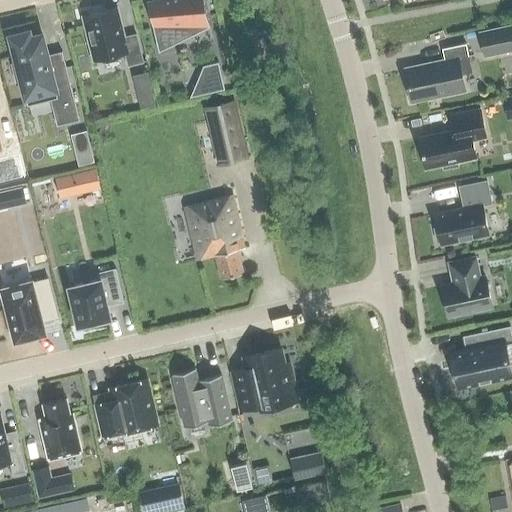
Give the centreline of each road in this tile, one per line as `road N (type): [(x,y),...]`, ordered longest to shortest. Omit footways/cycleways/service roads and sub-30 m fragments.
road 1 (residential): [(388,287),(0,378)]
road 2 (residential): [(388,287),(379,186),(331,0)]
road 3 (residential): [(443,511),(388,287)]
